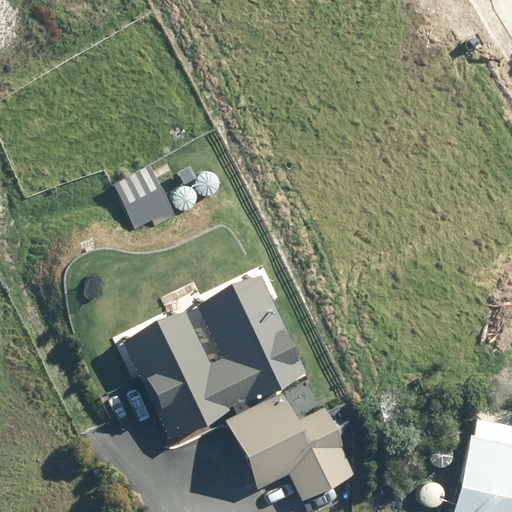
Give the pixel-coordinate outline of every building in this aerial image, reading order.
[(224,182),(205,159),(163,194),(182,216),(224,182)] [(287,298),(271,305),(281,327),(297,320),(287,298)] [(289,356),(274,338),(258,351),(274,369),(289,356)] [(419,380),(403,388),(414,412),(421,409),(415,397),(425,392),(419,380)] [(216,417),(211,396),(213,395),(208,381),(191,385),(201,422),(216,417)] [(281,388),(223,417),(256,486),(287,472),(299,499),(353,473),(339,444),(343,442),(323,405),(298,417),(281,388)] [(380,395),(384,422),(399,420),(395,393),(380,395)] [(511,511),(511,425),(477,418),(473,435),(469,434),(451,511),(511,511)] [(426,475),(415,480),(413,482),(411,484),(410,487),(409,490),(409,493),(409,496),(410,499),(411,501),(413,504),(414,506),(417,508),(419,510),(422,511),(425,511),(428,511),(431,511),(434,511),(437,510),(439,508),(441,506),(443,504),(445,501),(446,498),(446,495),(446,492),(446,489),(445,486),(444,484),(442,481),(440,479),(437,477),(435,476),(432,475),(429,475),(426,475)] [(396,499),(384,500),(385,511),(410,511),(410,506),(397,507),(396,499)]
